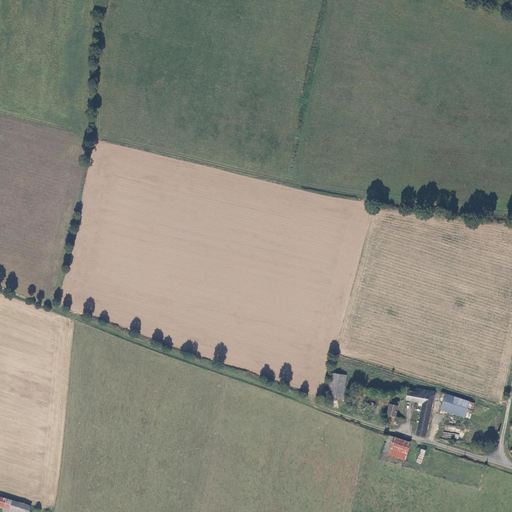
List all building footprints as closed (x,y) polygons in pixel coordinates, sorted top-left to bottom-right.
[(342,398),(345,375),(330,373),(327,396),(342,398)] [(434,391),(417,387),(416,392),(407,390),(405,400),(422,403),(416,435),(424,437),(434,391)] [(392,415),(396,416),(399,402),(391,399),(387,414),(392,415)] [(434,422),(442,423),(443,414),(435,414),(434,422)] [(395,437),(389,435),(382,452),(389,455),(391,449),(395,437)] [(411,443),(395,437),(391,449),(406,454),(411,443)] [(406,454),(391,449),(389,455),(403,460),(406,454)] [(420,464),(426,451),(421,449),(416,461),(420,464)] [(13,511),(27,511),(30,505),(6,497),(3,505),(2,508),(13,511)]
